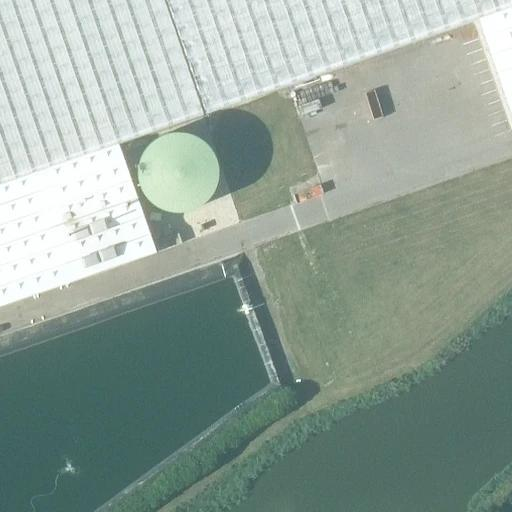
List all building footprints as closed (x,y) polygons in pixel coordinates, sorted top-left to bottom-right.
[(0,0),(0,184),(118,143),(198,116),(158,0),(0,0)] [(511,0),(158,0),(198,116),(476,20),(511,7),(511,0)] [(511,7),(476,20),(511,124),(511,7)] [(345,124),(327,130),(334,150),(352,143),(345,124)] [(118,143),(0,184),(0,305),(156,252),(118,143)]
